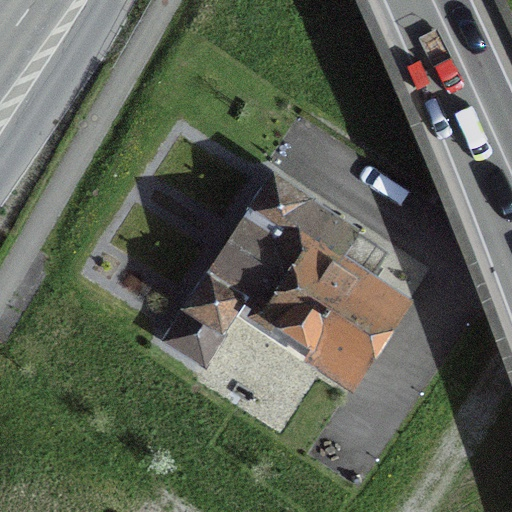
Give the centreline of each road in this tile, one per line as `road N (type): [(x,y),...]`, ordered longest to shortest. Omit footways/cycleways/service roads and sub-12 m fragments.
road 1 (secondary): [(511,177),(431,0)]
road 2 (track): [(511,357),(416,511)]
